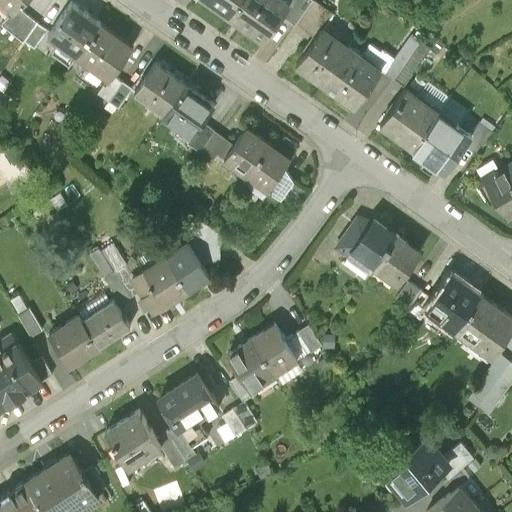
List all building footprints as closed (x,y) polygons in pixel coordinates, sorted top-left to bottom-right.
[(68,0),(47,30),(77,51),(100,19),(74,0),(68,0)] [(212,0),(231,14),(241,0),(212,0)] [(284,0),(241,0),(231,14),(263,37),(283,11),(289,3),(287,2),(284,0)] [(283,11),(295,20),(310,0),(288,0),(287,2),(289,3),(283,11)] [(331,11),(316,0),(310,0),(295,20),(314,35),(321,26),(331,11)] [(23,37),(24,36),(38,17),(18,2),(14,5),(0,19),(23,37)] [(46,24),(38,17),(24,36),(34,43),(46,24)] [(132,42),(100,19),(77,51),(108,73),(109,75),(112,70),(132,42)] [(295,62),(321,81),(347,45),(321,26),(314,35),(295,62)] [(410,32),(393,57),(383,70),(392,77),(420,39),(410,32)] [(429,46),(420,39),(392,77),(402,85),(429,46)] [(381,69),(383,70),(393,57),(380,48),(379,49),(370,43),(361,55),(358,58),(378,72),(381,69)] [(361,55),(347,45),(321,81),(355,105),(378,72),(358,58),(361,55)] [(134,87),(164,109),(185,79),(155,58),(134,87)] [(97,89),(108,97),(122,77),(112,70),(109,75),(108,73),(97,89)] [(132,85),(122,77),(108,97),(117,104),(132,85)] [(214,100),(185,79),(164,109),(161,112),(190,133),(191,133),(201,118),(214,100)] [(380,122),(413,145),(448,96),(427,81),(417,95),(405,87),(380,122)] [(465,108),(448,96),(413,145),(445,168),(463,143),(470,133),(455,122),(465,108)] [(186,138),(199,148),(214,127),(201,118),(191,133),(190,133),(186,138)] [(463,143),(477,153),(493,129),(479,119),(470,133),(463,143)] [(223,155),(246,172),(269,140),(245,123),(233,141),(223,155)] [(233,141),(214,127),(199,148),(211,157),(216,150),(223,155),(233,141)] [(289,155),(269,140),(246,172),(267,186),(268,185),(280,168),(289,155)] [(495,197),(506,213),(511,209),(511,159),(493,171),(497,177),(480,188),(489,201),(495,197)] [(304,185),(280,168),(268,185),(292,203),(304,185)] [(224,220),(216,213),(210,221),(219,227),(224,220)] [(201,259),(220,258),(219,243),(225,234),(195,214),(186,225),(197,233),(188,238),(201,259)] [(374,216),(365,228),(347,252),(342,259),(363,275),(372,263),(395,232),(374,216)] [(347,252),(365,228),(352,220),(335,244),(347,252)] [(419,249),(395,232),(372,263),(396,281),(419,249)] [(188,238),(165,252),(187,286),(209,272),(201,259),(188,238)] [(112,240),(101,248),(131,294),(141,288),(132,274),(133,273),(112,240)] [(121,300),(131,294),(101,248),(98,243),(88,249),(121,300)] [(166,300),(187,286),(165,252),(143,266),(166,300)] [(154,308),(166,300),(143,266),(133,273),(132,274),(141,288),(144,292),(140,294),(146,303),(150,301),(154,308)] [(426,306),(455,327),(479,293),(450,271),(432,296),(425,306),(426,306)] [(394,298),(405,306),(419,287),(408,278),(394,298)] [(432,296),(419,287),(405,306),(419,316),(426,306),(425,306),(432,296)] [(511,324),(511,316),(479,293),(455,327),(491,353),(511,324)] [(112,296),(82,315),(100,342),(131,323),(122,310),(121,311),(112,296)] [(30,333),(42,326),(28,304),(17,311),(30,333)] [(70,362),(100,342),(82,315),(80,310),(49,329),(70,362)] [(274,321),(252,335),(274,370),(296,356),(285,339),(274,321)] [(309,324),(285,339),(296,356),(297,358),(321,343),(309,324)] [(30,360),(12,331),(0,339),(0,409),(1,409),(7,406),(5,403),(42,378),(41,378),(30,360)] [(249,386),(274,370),(252,335),(227,351),(240,371),(249,386)] [(466,396),(478,405),(510,360),(499,351),(466,396)] [(42,353),(30,360),(41,378),(52,371),(42,353)] [(511,379),(511,362),(510,360),(478,405),(487,412),(511,379)] [(177,421),(178,424),(179,423),(202,408),(206,406),(208,411),(218,405),(196,370),(159,394),(177,421)] [(254,393),(249,386),(240,371),(229,377),(243,399),(254,393)] [(243,399),(233,406),(245,426),(256,419),(243,399)] [(235,432),(245,426),(233,406),(232,405),(221,412),(235,432)] [(139,407),(104,428),(127,464),(160,443),(161,442),(156,434),(139,407)] [(206,415),(202,408),(179,423),(192,443),(208,433),(200,419),(206,415)] [(177,421),(166,428),(185,458),(196,451),(192,443),(179,423),(178,424),(177,421)] [(185,458),(166,428),(156,434),(161,442),(160,443),(173,465),(185,458)] [(426,435),(385,470),(390,477),(390,488),(401,489),(406,496),(440,468),(448,462),(443,455),(426,435)] [(473,456),(460,441),(443,455),(448,462),(440,468),(448,477),(461,466),(473,456)] [(46,465),(26,479),(46,511),(73,511),(98,496),(95,491),(82,470),(70,451),(56,459),(46,465)] [(92,463),(82,470),(95,491),(105,485),(92,463)] [(459,484),(468,475),(461,466),(448,477),(442,482),(450,491),(459,484)] [(46,511),(26,479),(10,488),(9,487),(1,492),(2,493),(0,494),(0,511),(46,511)] [(461,511),(474,502),(459,484),(450,491),(425,511),(424,511),(461,511)] [(482,511),(474,502),(461,511),(482,511)]
